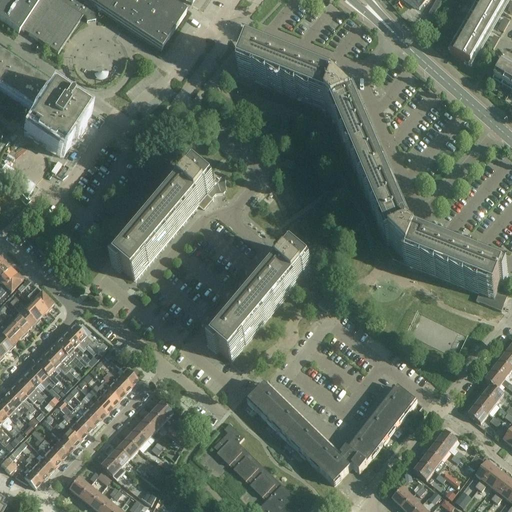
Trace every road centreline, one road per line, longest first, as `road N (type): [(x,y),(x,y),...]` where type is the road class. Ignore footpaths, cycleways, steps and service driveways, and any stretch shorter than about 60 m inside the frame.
road 1 (residential): [(179,103),(239,30),(365,71)]
road 2 (residential): [(38,505),(165,370)]
road 3 (residential): [(188,352),(262,261),(263,248),(228,219)]
road 4 (residential): [(365,71),(363,87),(417,221)]
road 5 (residential): [(228,219),(255,183),(252,164),(179,103)]
road 6 (residential): [(117,116),(0,38)]
road 7 (secondary): [(395,39),(498,133)]
road 8 (residential): [(439,409),(363,510)]
road 9 (residential): [(307,350),(289,372),(343,414),(360,391)]
